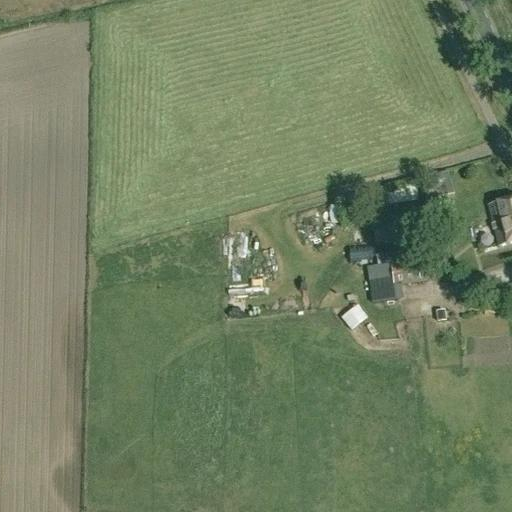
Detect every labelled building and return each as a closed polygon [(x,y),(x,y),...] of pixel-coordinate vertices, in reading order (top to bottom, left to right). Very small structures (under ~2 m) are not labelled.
[(452,187),(447,173),(434,176),(437,186),(434,189),(423,201),(433,210),(444,198),(442,190),(452,187)] [(344,203),(348,224),(367,220),(363,199),(344,203)] [(511,201),(489,206),(498,247),(511,244),(511,201)] [(409,215),(374,219),(375,244),(412,241),(409,215)] [(419,250),(381,255),(383,265),(368,268),(372,302),(403,299),(402,287),(429,283),(427,259),(420,260),(419,250)] [(239,305),(254,305),(254,289),(239,290),(239,305)] [(435,312),(437,324),(447,322),(445,310),(435,312)] [(366,312),(351,318),(361,344),(376,338),(366,312)] [(507,370),(505,337),(455,340),(457,374),(507,370)]
